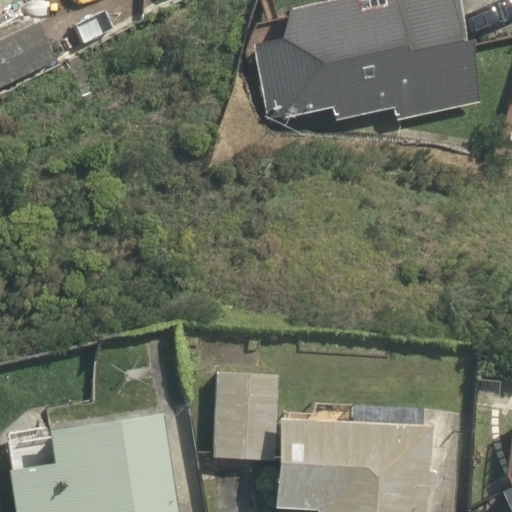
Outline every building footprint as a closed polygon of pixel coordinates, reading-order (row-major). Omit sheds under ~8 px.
[(462,0),(287,0),(258,3),(273,144),(476,122),(462,0)] [(33,26),(0,41),(0,92),(53,66),(33,26)] [(268,377),(217,375),(213,458),(264,461),(268,377)] [(418,511),(424,424),(282,416),(277,509),(308,510),(307,511),(418,511)] [(179,511),(165,417),(52,434),(57,465),(11,473),(17,511),(179,511)] [(511,511),(511,475),(495,482),(507,511),(511,511)]
